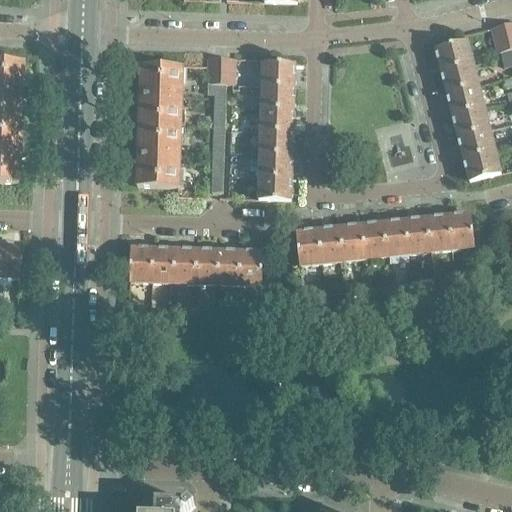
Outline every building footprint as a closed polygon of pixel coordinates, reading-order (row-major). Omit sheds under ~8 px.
[(510,53),(504,28),(491,32),(498,56),(500,56),(510,53)] [(467,44),(436,52),(441,74),(473,66),(467,44)] [(511,60),(511,59),(510,53),(500,56),(502,63),(511,60)] [(511,68),(511,60),(502,63),(504,71),(511,68)] [(208,88),(217,88),(221,88),(221,62),(209,62),(208,88)] [(234,63),(221,62),(221,88),(226,88),(233,88),(234,63)] [(0,63),(0,124),(19,125),(19,112),(20,112),(20,103),(20,101),(27,100),(27,91),(20,89),(20,88),(21,88),(21,78),(21,64),(0,63)] [(295,67),(263,66),(262,89),(294,90),(295,67)] [(478,88),(474,70),(473,66),(441,74),(447,96),(478,88)] [(182,70),(141,68),(140,82),(139,91),(140,91),(140,92),(133,94),(133,103),(140,105),(139,106),(139,115),(139,129),(180,130),(182,70)] [(511,90),(511,79),(503,82),(506,92),(511,90)] [(216,98),(217,88),(208,88),(207,98),(215,98),(216,98)] [(226,88),(221,88),(217,88),(216,98),(226,98),(226,88)] [(484,110),(478,88),(447,96),(453,118),(484,110)] [(294,113),(294,90),(262,89),(262,112),(294,113)] [(490,133),(484,110),(453,118),(458,140),(490,133)] [(293,136),(294,113),(262,112),(261,135),(293,136)] [(225,123),(225,113),(214,113),(214,123),(225,123)] [(19,138),(19,125),(0,124),(0,185),(17,186),(17,172),(18,172),(18,163),(18,161),(24,160),(25,151),(18,149),(18,147),(19,147),(19,138)] [(179,191),(180,130),(139,129),(138,142),(137,151),(138,151),(138,152),(131,154),(131,163),(138,165),(138,166),(137,166),(137,175),(137,189),(179,191)] [(495,155),(490,133),(458,140),(464,163),(495,155)] [(292,158),(293,136),(261,135),(260,157),(292,158)] [(224,148),(224,138),(214,138),(213,148),(224,148)] [(501,177),(495,155),(464,163),(470,185),(501,177)] [(291,181),(292,158),(260,157),(260,180),(291,181)] [(223,173),(224,163),(213,163),(213,173),(223,173)] [(291,204),(291,181),(260,180),(259,204),(291,204)] [(223,196),(223,188),(212,188),(212,196),(223,196)] [(455,215),(448,216),(452,253),(475,250),(471,217),(457,218),(455,215)] [(452,253),(448,216),(441,217),(440,220),(427,222),(431,255),(452,253)] [(431,255),(427,222),(413,223),(411,220),(405,221),(409,258),(431,255)] [(409,258),(405,221),(398,222),(396,225),(384,226),(387,260),(409,258)] [(387,260),(384,226),(370,228),(368,225),(362,226),(366,263),(387,260)] [(366,263),(362,226),(355,226),(353,230),(340,231),(344,265),(366,263)] [(322,267),(318,230),(312,231),(310,234),(296,236),(300,270),(322,267)] [(344,265),(340,231),(327,233),(325,230),(318,230),(322,267),(344,265)] [(3,244),(0,243),(0,280),(18,281),(19,248),(5,247),(3,244)] [(152,286),(154,249),(147,249),(145,252),(131,251),(130,285),(152,286)] [(174,287),(175,253),(162,253),(160,249),(154,249),(152,286),(174,287)] [(196,288),(197,250),(190,250),(188,253),(175,253),(174,287),(196,288)] [(218,288),(219,254),(205,254),(204,251),(197,250),(196,288),(218,288)] [(240,289),(241,252),(234,252),(232,255),(219,254),(218,288),(240,289)] [(247,252),(241,252),(240,289),(262,290),(263,256),(249,256),(247,252)] [(388,281),(376,283),(377,294),(390,293),(388,281)] [(433,281),(418,282),(419,292),(434,290),(433,281)] [(130,308),(129,318),(138,318),(138,308),(130,308)] [(163,309),(163,319),(172,319),(172,310),(163,309)] [(186,310),(185,320),(195,320),(195,310),(186,310)] [(246,311),(246,322),(261,322),(262,311),(246,311)] [(192,511),(196,509),(189,502),(182,508),(182,505),(181,505),(181,507),(171,497),(160,506),(156,506),(156,504),(155,504),(154,511),(192,511)]
